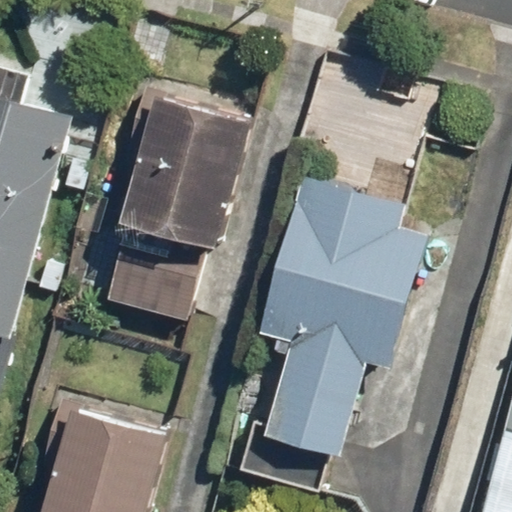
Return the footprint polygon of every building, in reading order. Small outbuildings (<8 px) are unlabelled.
[(0,389),(9,392),(86,113),(30,98),(37,73),(0,63),(0,389)] [(157,150),(117,294),(196,315),(217,240),(233,244),(266,120),(154,90),(139,145),(157,150)] [(273,328),(304,336),(282,424),(357,443),(379,357),(406,364),(440,231),(412,223),(418,200),(313,173),(273,328)] [(73,459),(57,511),(158,511),(182,430),(64,397),(48,452),(73,459)] [(511,511),(511,430),(491,511),(511,511)]
